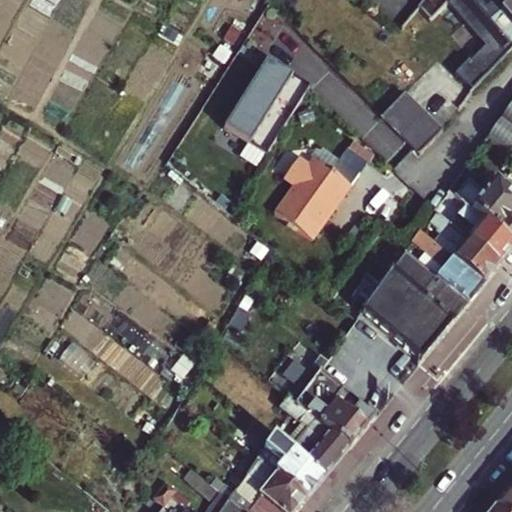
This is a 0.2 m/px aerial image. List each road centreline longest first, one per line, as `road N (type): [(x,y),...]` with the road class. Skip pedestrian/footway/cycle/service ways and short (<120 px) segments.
road 1 (primary): [(511,324),(358,511)]
road 2 (primary): [(432,511),(511,417)]
